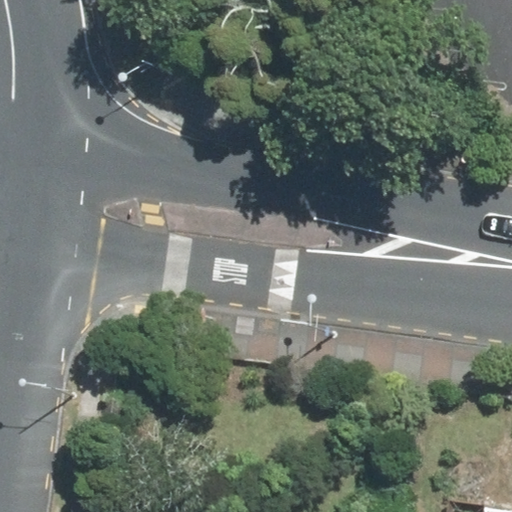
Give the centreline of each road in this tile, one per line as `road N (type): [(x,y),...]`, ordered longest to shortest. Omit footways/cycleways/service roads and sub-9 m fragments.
road 1 (unclassified): [(0,200),(511,267)]
road 2 (secondary): [(0,8),(11,53),(0,176)]
